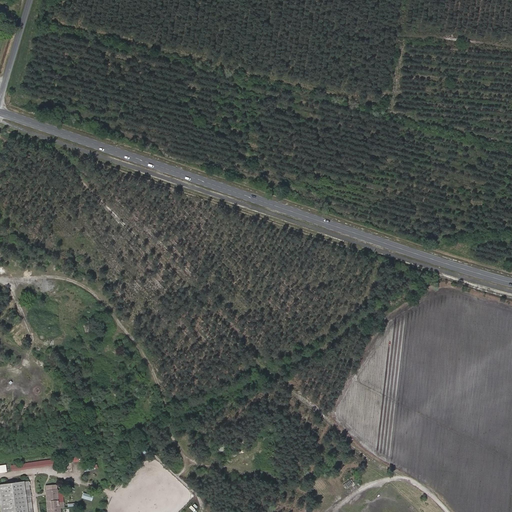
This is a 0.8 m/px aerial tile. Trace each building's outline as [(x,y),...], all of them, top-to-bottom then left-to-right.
[(9,18),(2,16),(0,22),(0,24),(6,27),(9,18)] [(10,465),(11,469),(51,463),(51,464),(57,464),(56,458),(10,465)] [(96,462),(86,466),(87,471),(98,467),(96,462)] [(27,511),(23,481),(0,484),(0,511),(27,511)] [(45,485),(47,511),(58,511),(58,507),(62,507),(61,502),(57,503),(55,485),(45,485)]
